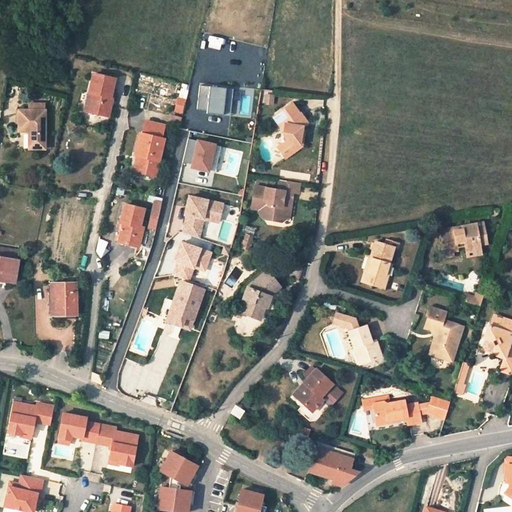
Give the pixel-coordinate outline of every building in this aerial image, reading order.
[(114,79),(93,74),(89,93),(92,94),(88,111),(109,116),(113,97),(110,96),(114,79)] [(182,83),(179,97),(186,99),(189,85),(182,83)] [(233,89),(200,85),(197,109),(207,110),(206,113),(223,115),(224,104),(231,105),(233,89)] [(186,99),(179,97),(176,107),(183,109),(186,99)] [(300,143),(301,130),(301,126),(307,121),(300,112),(298,113),(290,102),(272,116),(279,125),(279,132),(278,135),(283,135),(284,142),(279,146),(287,156),(302,144),(300,143)] [(230,116),(231,105),(224,104),(223,115),(230,116)] [(45,150),(46,112),(18,112),(18,132),(18,134),(27,134),(29,135),(29,150),(45,150)] [(279,125),(272,116),(267,119),(279,132),(279,125)] [(181,118),(172,117),(170,124),(179,126),(181,118)] [(164,126),(146,121),(143,134),(140,133),(135,155),(137,156),(140,156),(136,172),(155,176),(164,138),(161,138),(164,126)] [(221,146),(188,138),(182,162),(192,164),(191,167),(208,171),(210,160),(217,162),(221,146)] [(217,162),(210,160),(208,171),(214,173),(217,162)] [(298,193),(300,182),(278,178),(277,188),(255,185),(251,208),(259,209),(259,211),(264,218),(273,219),(281,214),(289,215),(292,199),(289,198),(290,191),(293,192),(298,193)] [(222,204),(188,196),(186,207),(188,207),(186,216),(182,233),(198,238),(202,218),(211,220),(212,213),(220,215),(222,204)] [(161,203),(153,201),(149,217),(157,219),(161,203)] [(145,209),(125,205),(121,222),(123,223),(118,242),(138,247),(143,228),(140,227),(145,209)] [(220,215),(212,213),(211,220),(218,222),(220,215)] [(487,221),(479,223),(481,234),(489,233),(487,221)] [(121,222),(119,222),(114,241),(118,242),(123,223),(121,222)] [(479,223),(443,230),(447,253),(457,251),(462,251),(460,245),(460,242),(469,241),(469,243),(470,248),(472,247),(473,252),(484,250),(483,245),(491,243),(489,233),(481,234),(479,223)] [(154,230),(143,228),(138,247),(135,257),(145,259),(151,245),(154,230)] [(243,243),(249,245),(251,238),(245,236),(243,243)] [(194,264),(205,267),(210,253),(181,242),(174,261),(178,262),(173,274),(188,280),(194,264)] [(394,247),(376,242),(372,258),(368,270),(366,269),(362,281),(384,288),(388,276),(385,275),(394,247)] [(231,248),(224,246),(222,253),(229,255),(231,248)] [(0,247),(0,257),(15,259),(17,250),(0,247)] [(0,257),(0,280),(14,282),(18,260),(15,259),(0,257)] [(279,287),(267,271),(247,287),(243,299),(246,300),(242,311),(242,313),(257,318),(261,306),(264,307),(265,307),(270,295),(268,295),(279,287)] [(204,289),(181,282),(170,311),(178,315),(189,318),(193,306),(197,308),(204,289)] [(76,315),(75,283),(55,284),(55,316),(76,315)] [(55,284),(51,284),(52,319),(76,318),(76,315),(55,316),(55,284)] [(483,295),(476,292),(475,296),(473,303),(480,305),(483,295)] [(475,296),(466,293),(464,300),(473,303),(475,296)] [(193,320),(197,308),(193,306),(189,318),(193,320)] [(446,312),(431,307),(428,319),(431,320),(429,328),(434,330),(436,334),(432,346),(435,347),(432,355),(452,361),(463,327),(443,321),(446,312)] [(178,315),(170,311),(166,321),(190,330),(193,320),(189,318),(178,315)] [(349,332),(356,350),(358,348),(363,363),(382,357),(376,340),(372,341),(366,326),(358,329),(354,319),(350,318),(334,315),(331,326),(348,329),(349,332)] [(511,321),(494,316),(491,326),(488,325),(484,339),(485,339),(493,342),(495,346),(492,352),(492,353),(505,358),(501,370),(511,373),(511,321)] [(485,349),(492,352),(495,346),(493,342),(485,339),(483,346),(485,349)] [(460,369),(467,371),(469,364),(462,362),(460,369)] [(298,402),(307,410),(317,398),(324,404),(336,391),(311,368),(310,369),(306,365),(300,372),(304,375),(299,381),(301,383),(299,385),(295,385),(290,390),(300,399),(298,402)] [(463,383),(467,371),(460,369),(457,381),(463,383)] [(102,376),(90,372),(90,379),(99,383),(102,376)] [(453,391),(462,394),(465,384),(463,383),(457,381),(453,391)] [(298,402),(300,399),(290,390),(288,392),(298,402)] [(386,403),(391,402),(389,394),(363,400),(365,410),(366,409),(374,408),(373,403),(385,401),(386,403)] [(445,417),(449,407),(435,402),(437,396),(433,395),(431,402),(418,405),(420,414),(428,412),(445,417)] [(449,407),(451,400),(437,396),(435,402),(449,407)] [(374,408),(377,423),(378,425),(389,423),(388,420),(407,417),(408,419),(408,424),(422,421),(420,414),(418,405),(418,403),(406,405),(405,400),(391,402),(386,403),(385,401),(373,403),(374,408)] [(50,424),(53,405),(37,402),(37,406),(14,401),(8,432),(21,435),(22,431),(32,433),(34,421),(50,424)] [(244,411),(236,406),(232,412),(240,417),(244,411)] [(87,417),(63,413),(59,437),(60,437),(70,439),(71,440),(72,435),(82,437),(82,439),(97,442),(101,424),(86,421),(87,417)] [(116,427),(101,424),(97,442),(113,445),(112,450),(121,452),(120,456),(134,458),(140,428),(117,423),(116,427)] [(300,427),(298,433),(306,436),(309,430),(300,427)] [(309,471),(334,478),(332,482),(340,486),(358,472),(350,469),(355,453),(318,442),(309,471)] [(184,511),(187,511),(191,490),(180,489),(170,488),(171,476),(187,485),(198,465),(171,451),(161,470),(165,473),(164,487),(161,486),(158,508),(184,511)] [(33,511),(35,503),(38,493),(40,494),(43,479),(22,474),(20,483),(11,481),(5,506),(32,511),(33,511)] [(186,487),(187,485),(171,476),(170,488),(180,489),(181,485),(186,487)] [(264,511),(267,506),(261,505),(264,494),(242,489),(236,511),(264,511)] [(130,511),(131,507),(115,503),(113,511),(130,511)]
